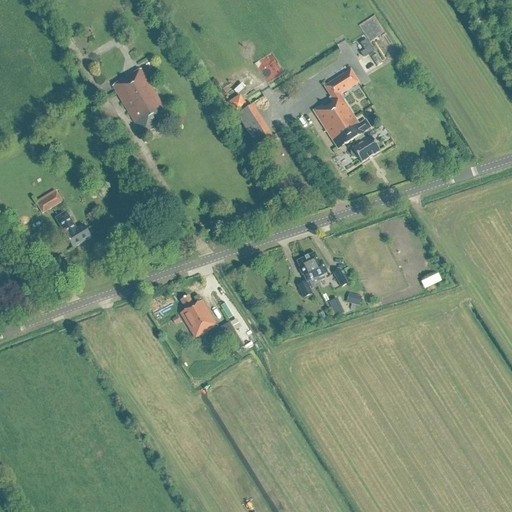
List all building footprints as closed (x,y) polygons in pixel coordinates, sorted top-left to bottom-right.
[(372,47),(362,53),(364,58),(374,51),(372,47)] [(83,50),(85,65),(92,64),(90,49),(83,50)] [(150,54),(145,57),(150,67),(156,64),(150,54)] [(142,136),(155,128),(170,119),(139,68),(111,85),(142,136)] [(361,163),(379,152),(371,138),(367,141),(363,134),(364,133),(363,133),(370,129),(365,121),(358,125),(339,95),(358,83),(350,71),(324,87),(330,97),(328,98),(332,104),(324,109),(322,106),(313,112),(337,149),(337,150),(356,138),(360,145),(352,150),(351,152),(351,155),(353,158),(355,160),(358,159),(361,163)] [(239,96),(228,102),(231,107),(235,114),(247,106),(243,99),(241,96),(240,95),(239,96)] [(375,115),(368,119),(372,125),(379,121),(375,115)] [(125,145),(131,141),(119,122),(114,126),(125,145)] [(42,214),(62,202),(56,193),(37,205),(42,214)] [(73,248),(90,238),(83,225),(76,230),(65,213),(55,219),(66,236),(65,236),(73,248)] [(321,272),(326,270),(323,264),(320,265),(315,254),(304,259),(308,267),(310,265),(315,275),(317,278),(318,282),(325,279),(321,272)] [(308,267),(304,259),(296,262),(300,270),(299,270),(301,276),(303,275),(306,282),(306,283),(308,282),(312,289),(320,286),(318,282),(317,278),(315,275),(310,265),(308,267)] [(341,288),(347,284),(339,270),(333,273),(341,288)] [(203,281),(199,283),(203,291),(208,289),(203,281)] [(306,283),(306,282),(297,286),(303,299),(312,295),(306,283)] [(221,341),(224,340),(217,330),(216,327),(217,326),(202,302),(194,306),(188,296),(180,301),(186,311),(181,314),(196,339),(212,329),(214,333),(213,334),(219,343),(221,341)] [(336,299),(329,303),(336,318),(343,314),(336,299)] [(221,341),(230,356),(244,347),(229,323),(217,330),(224,340),(221,341)]
